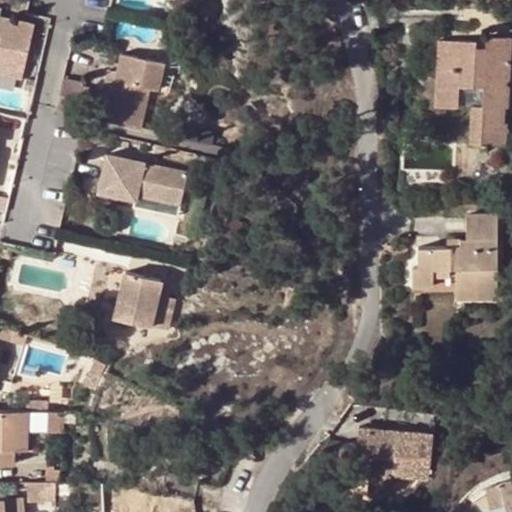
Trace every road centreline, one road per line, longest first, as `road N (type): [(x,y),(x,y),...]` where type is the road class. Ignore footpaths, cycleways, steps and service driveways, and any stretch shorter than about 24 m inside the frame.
road 1 (residential): [(259,511),(355,363),(362,337),(362,106),(345,3)]
road 2 (residential): [(23,228),(68,0)]
